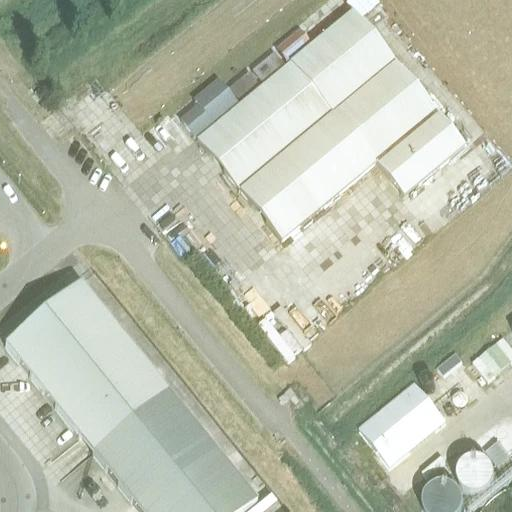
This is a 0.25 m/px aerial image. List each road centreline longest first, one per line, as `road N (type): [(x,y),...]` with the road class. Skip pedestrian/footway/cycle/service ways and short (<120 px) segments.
road 1 (unclassified): [(287,437),(103,211)]
road 2 (unclassified): [(103,211),(14,103)]
road 3 (unclassified): [(0,291),(103,211)]
